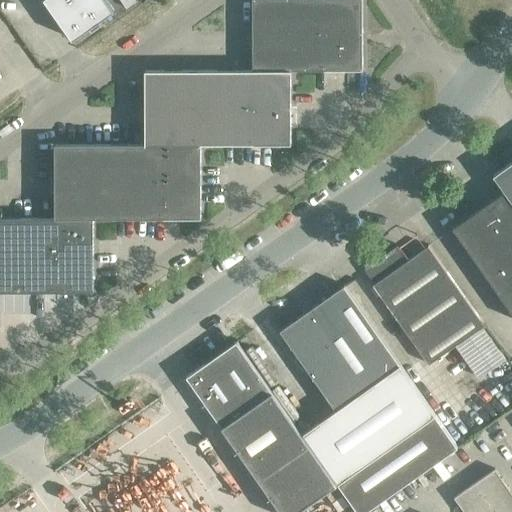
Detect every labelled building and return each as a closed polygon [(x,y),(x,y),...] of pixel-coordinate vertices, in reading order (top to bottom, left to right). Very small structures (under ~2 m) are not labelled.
[(105,0),(43,0),(72,41),(114,12),(105,0)] [(135,0),(119,0),(126,9),(137,2),(135,0)] [(362,0),(253,0),(253,70),(290,70),(363,70),(362,0)] [(290,70),(253,70),(145,71),(145,144),(201,144),(291,144),(290,70)] [(201,218),(201,144),(145,144),(55,145),(56,218),(93,218),(201,218)] [(511,161),(493,175),(505,192),(511,202),(511,161)] [(511,202),(505,192),(453,228),(511,312),(511,202)] [(0,292),(93,292),(93,218),(56,218),(0,218),(0,292)] [(381,260),(366,271),(374,283),(372,284),(429,366),(456,347),(479,381),(507,361),(482,326),(484,325),(428,246),(407,261),(397,246),(379,258),(381,260)] [(344,286),(280,331),(336,411),(302,435),(336,484),(356,511),(364,511),(457,447),(344,286)] [(296,511),(336,484),(236,342),(186,377),(280,511),(296,511)] [(495,469),(474,483),(454,498),(463,511),(511,511),(511,493),(509,489),(508,487),(502,480),(503,480),(502,478),(501,478),(495,469)]
